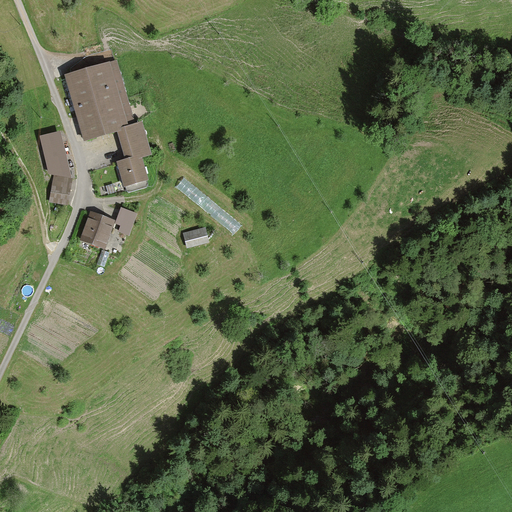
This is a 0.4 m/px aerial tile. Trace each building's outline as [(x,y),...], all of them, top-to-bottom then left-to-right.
[(119,63),(70,77),(89,142),(121,133),(129,161),(122,163),(129,187),(149,181),(143,159),(154,155),(146,125),(138,127),(119,63)] [(73,184),(57,182),(53,204),(69,207),(73,184)] [(132,236),(138,212),(123,208),(116,232),(132,236)] [(116,226),(93,217),(83,242),(106,250),(116,226)] [(208,230),(186,236),(189,249),(212,243),(208,230)]
